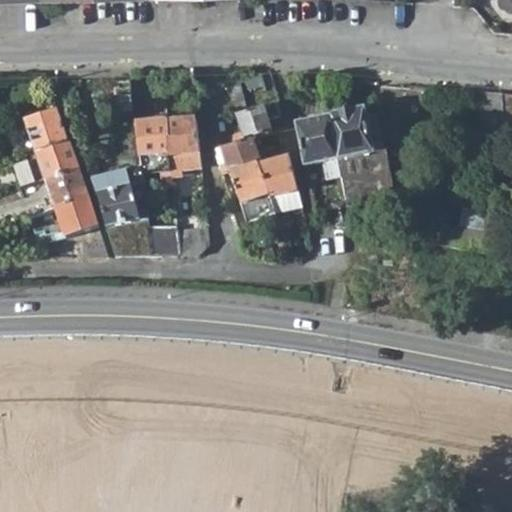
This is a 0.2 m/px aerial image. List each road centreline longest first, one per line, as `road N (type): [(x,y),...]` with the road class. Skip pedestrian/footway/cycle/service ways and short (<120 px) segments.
road 1 (tertiary): [(0,324),(218,326),(511,375)]
road 2 (residential): [(0,57),(274,55),(511,73)]
